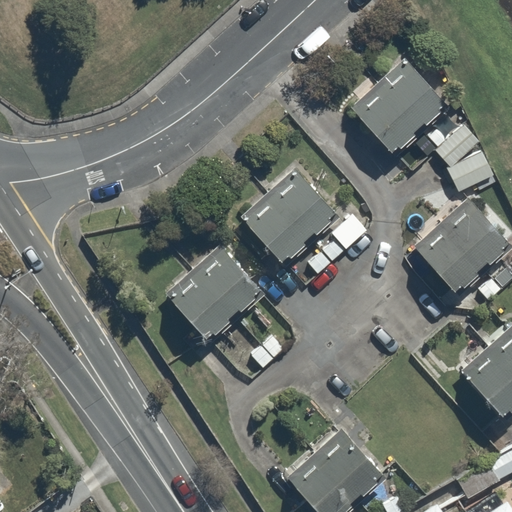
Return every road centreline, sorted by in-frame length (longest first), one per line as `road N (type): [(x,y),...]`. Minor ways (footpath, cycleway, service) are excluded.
road 1 (residential): [(314,0),(159,133),(0,192)]
road 2 (secondary): [(0,205),(170,491)]
road 3 (secondary): [(170,491),(70,367),(0,299)]
